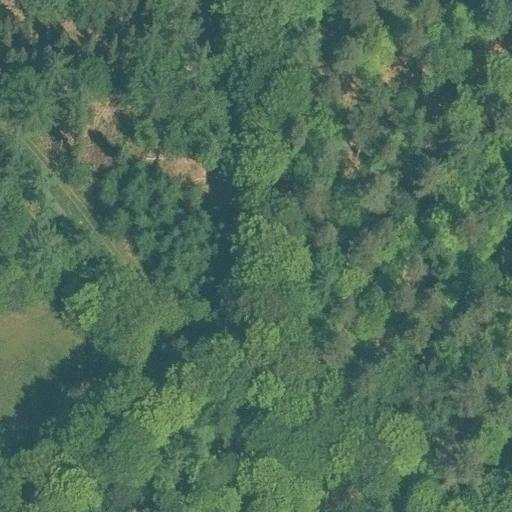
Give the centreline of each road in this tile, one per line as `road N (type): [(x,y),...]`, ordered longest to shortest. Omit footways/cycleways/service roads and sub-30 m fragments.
road 1 (track): [(275,511),(269,0)]
road 2 (track): [(511,83),(271,294),(195,349)]
road 3 (track): [(437,511),(292,414),(181,358)]
road 4 (track): [(181,358),(16,511)]
